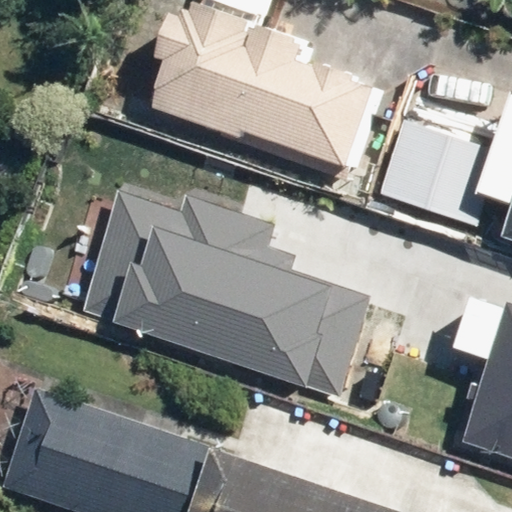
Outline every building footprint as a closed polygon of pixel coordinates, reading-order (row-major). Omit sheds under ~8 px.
[(195,15),(193,22),(183,18),(167,61),(178,65),(160,113),(353,183),(385,94),(365,87),(367,81),(328,67),(326,72),(309,66),(314,53),(307,51),(310,44),(271,30),(269,35),(260,32),(262,26),(208,7),(204,18),(195,15)] [(511,201),(511,203),(501,236),(511,239),(511,94),(491,150),(487,162),(478,189),(511,201)] [(487,162),(491,150),(403,121),(378,194),(466,224),(487,162)] [(123,192),(83,311),(340,398),(374,298),(291,270),(295,257),(267,247),(274,226),(184,196),(179,211),(123,192)] [(511,326),(472,443),(511,456),(511,326)] [(10,487),(83,511),(405,511),(45,387),(10,487)]
